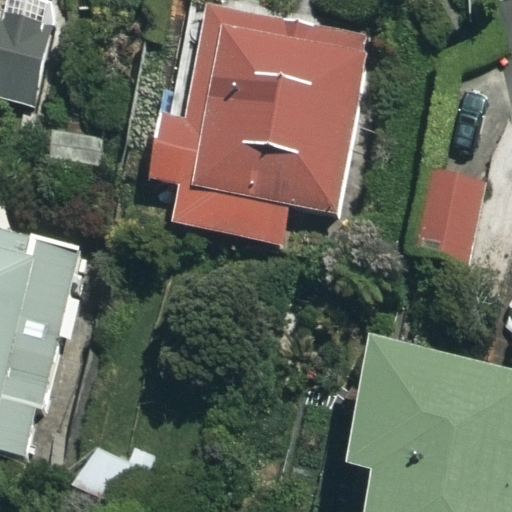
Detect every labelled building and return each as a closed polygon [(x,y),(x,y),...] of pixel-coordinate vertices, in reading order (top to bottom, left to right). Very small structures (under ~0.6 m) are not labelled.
[(19,0),(0,0),(0,145),(32,153),(63,9),(19,0)] [(374,48),(202,22),(191,96),(211,99),(206,130),(183,126),(172,198),(198,202),(192,239),(296,255),(301,218),(347,225),(374,48)] [(494,190),(443,177),(421,265),(473,278),(494,190)] [(5,219),(0,218),(0,465),(39,474),(85,259),(1,240),(5,219)] [(511,511),(511,387),(403,368),(380,496),(401,500),(399,511),(511,511)] [(114,465),(81,499),(119,511),(146,511),(165,459),(146,452),(139,473),(114,465)]
